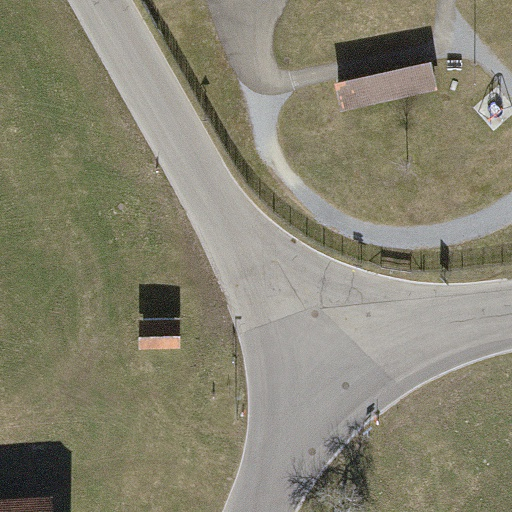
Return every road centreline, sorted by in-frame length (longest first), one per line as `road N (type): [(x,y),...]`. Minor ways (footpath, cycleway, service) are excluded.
road 1 (tertiary): [(96,0),(229,235),(313,337)]
road 2 (tertiary): [(511,313),(313,337)]
road 3 (tertiary): [(313,337),(253,511)]
